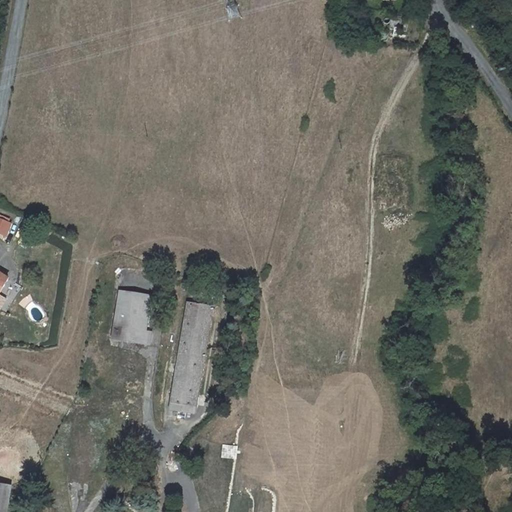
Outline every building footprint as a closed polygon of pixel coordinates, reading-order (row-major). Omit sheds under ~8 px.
[(402,20),(392,18),(390,29),(400,30),(406,31),(408,21),(402,20)] [(0,233),(7,237),(13,222),(0,216),(0,233)] [(0,292),(9,279),(0,273),(0,292)] [(153,297),(121,292),(113,338),(149,344),(151,333),(147,332),(153,297)] [(196,415),(214,307),(188,303),(170,411),(196,415)] [(237,459),(238,448),(224,446),(223,457),(237,459)] [(0,511),(7,511),(11,487),(0,485),(0,511)]
